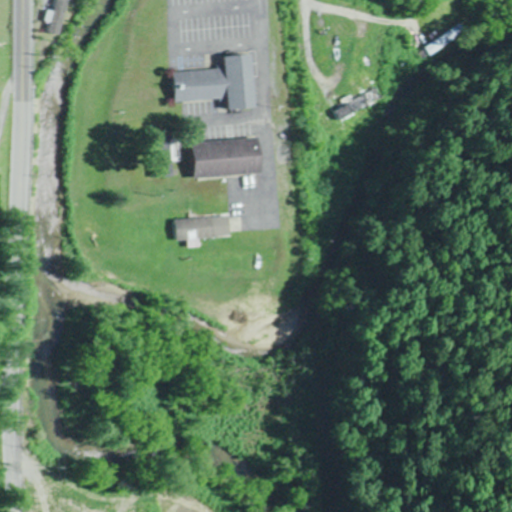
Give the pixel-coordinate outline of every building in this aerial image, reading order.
[(67,0),(56,0),(51,34),(62,35),(67,0)] [(335,67),(351,70),(359,28),(344,25),(335,67)] [(171,103),(223,100),(224,112),(252,110),(248,56),(220,58),(221,70),(169,73),(171,103)] [(168,178),(166,134),(145,135),(147,179),(168,178)] [(191,180),(258,175),(255,139),(188,144),(191,180)] [(227,237),(225,216),(171,221),(173,242),(227,237)]
